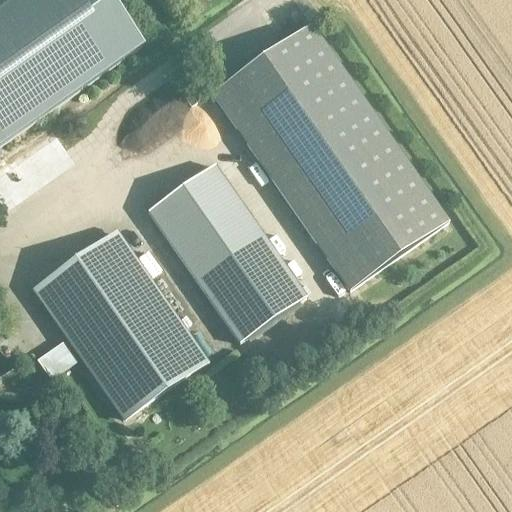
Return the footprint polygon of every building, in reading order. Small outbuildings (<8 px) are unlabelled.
[(109,0),(17,0),(0,12),(0,149),(144,48),(109,0)] [(310,28),(211,97),(349,294),(448,225),(310,28)] [(213,169),(148,215),(239,347),(305,301),(213,169)] [(204,366),(115,238),(35,294),(124,421),(204,366)] [(137,263),(151,282),(161,275),(147,256),(137,263)]
